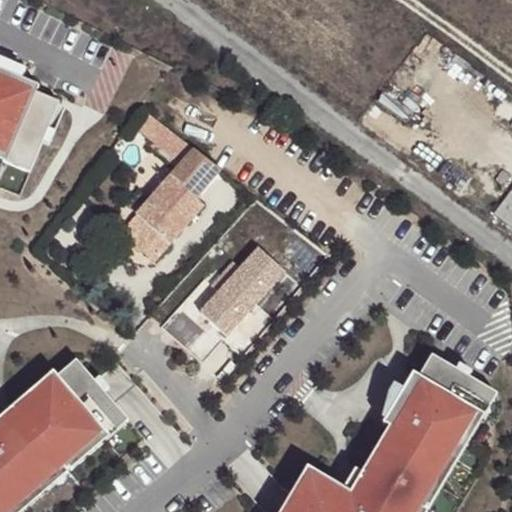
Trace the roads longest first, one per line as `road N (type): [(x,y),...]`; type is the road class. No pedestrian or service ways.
road 1 (residential): [(511,253),(171,0)]
road 2 (track): [(511,77),(409,0)]
